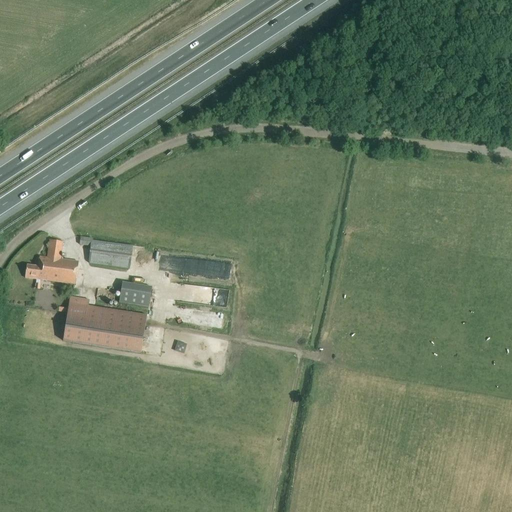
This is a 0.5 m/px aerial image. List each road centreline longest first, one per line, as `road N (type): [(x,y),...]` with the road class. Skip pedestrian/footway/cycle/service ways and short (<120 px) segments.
road 1 (unclassified): [(0,250),(169,137),(287,130),(332,145),(511,162)]
road 2 (motorway): [(0,206),(314,0)]
road 3 (motorway): [(267,0),(0,176)]
